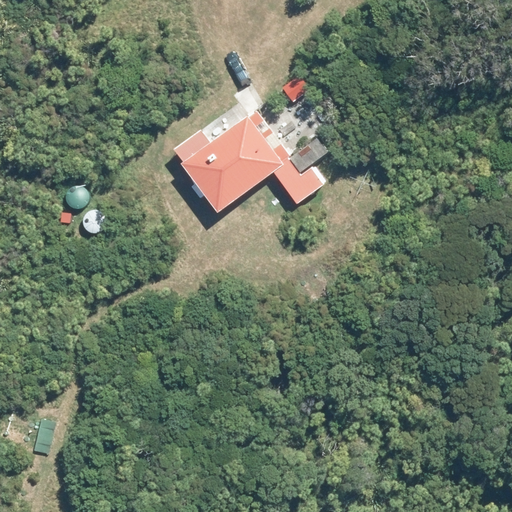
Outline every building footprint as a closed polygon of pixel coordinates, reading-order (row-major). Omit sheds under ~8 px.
[(216,121),(191,139),(235,202),(285,166),(308,199),(342,176),(317,140),(298,154),(264,106),(225,134),(216,121)] [(68,202),(70,204),(73,206),(76,207),(80,207),(83,205),(85,203),(87,200),(88,197),(87,193),(86,190),(83,187),(80,186),(76,185),(73,186),(70,188),(67,191),(66,195),(66,198),(68,202)] [(85,226),(88,229),(91,231),(94,232),(97,231),(101,230),(103,228),(105,225),(106,221),(105,218),(104,215),(101,212),(98,211),(94,210),(91,211),(88,213),(85,216),(84,219),(84,223),(85,226)] [(72,213),(61,212),(60,222),(70,223),(72,213)] [(42,419),(34,452),(49,455),(57,423),(42,419)]
